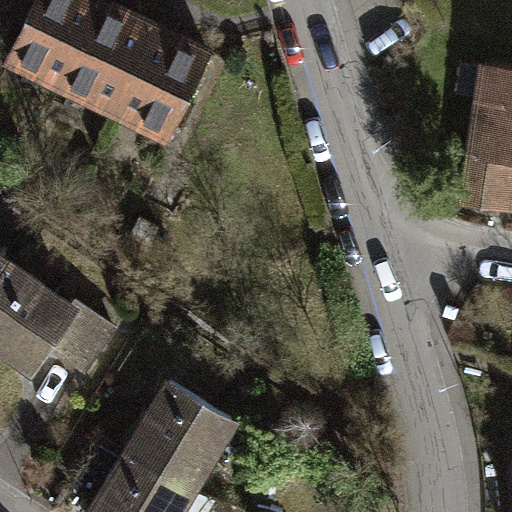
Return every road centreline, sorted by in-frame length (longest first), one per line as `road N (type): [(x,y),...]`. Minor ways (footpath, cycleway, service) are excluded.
road 1 (residential): [(376,248),(432,511)]
road 2 (residential): [(302,0),(376,248)]
road 3 (residential): [(511,264),(376,248)]
